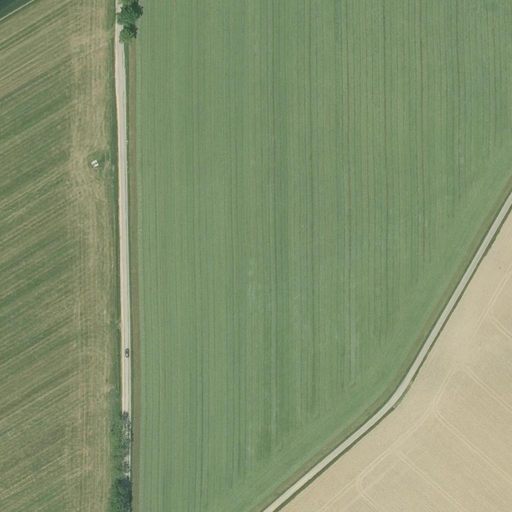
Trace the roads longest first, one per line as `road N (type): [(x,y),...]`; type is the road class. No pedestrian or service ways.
road 1 (unclassified): [(123,511),(118,0)]
road 2 (unclassified): [(268,511),(398,394),(511,198)]
